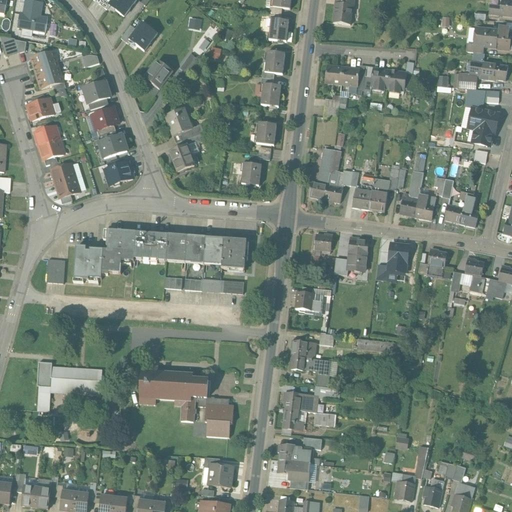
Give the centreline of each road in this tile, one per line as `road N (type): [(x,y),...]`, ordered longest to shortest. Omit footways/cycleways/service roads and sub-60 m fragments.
road 1 (residential): [(21,285),(39,300),(230,314),(229,331),(272,336)]
road 2 (residential): [(159,203),(118,79),(92,28),(65,0)]
road 3 (residential): [(286,216),(485,246)]
road 4 (tertiary): [(272,336),(253,511)]
road 5 (tertiary): [(307,48),(286,216)]
road 6 (residential): [(43,229),(13,80)]
road 7 (residential): [(159,203),(286,216)]
road 8 (residential): [(43,229),(101,202),(159,203)]
road 9 (tertiary): [(286,216),(272,336)]
